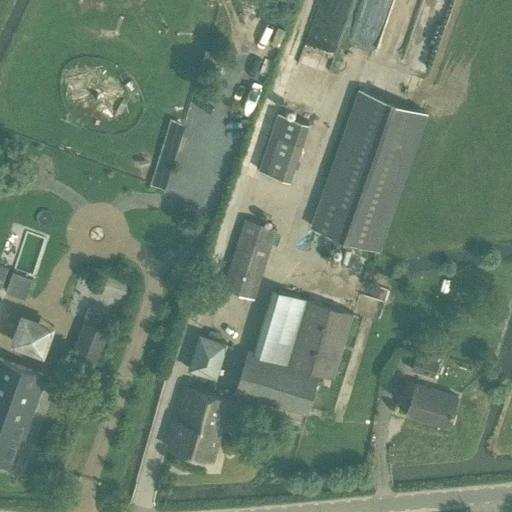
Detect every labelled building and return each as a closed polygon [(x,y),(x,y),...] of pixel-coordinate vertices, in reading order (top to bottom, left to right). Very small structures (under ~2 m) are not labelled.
[(367,0),(351,40),(374,49),(393,0),(367,0)] [(434,66),(453,0),(425,0),(424,4),(407,5),(397,2),(399,38),(402,28),(411,30),(411,33),(405,52),(406,61),(424,67),(434,66)] [(315,40),(321,30),(335,39),(343,26),(322,11),(307,34),(315,40)] [(313,226),(376,248),(424,111),(361,89),(313,226)] [(258,169),(289,179),(308,121),(278,111),(258,169)] [(173,116),(152,181),(165,185),(186,120),(173,116)] [(223,286),(253,296),(276,228),(245,218),(223,286)] [(3,289),(23,296),(30,276),(10,269),(3,289)] [(234,391),(306,413),(319,371),(333,375),(352,311),(278,288),(258,353),(246,350),(234,391)] [(14,343),(41,351),(51,321),(24,313),(14,343)] [(70,356),(93,365),(108,328),(85,318),(70,356)] [(188,367),(216,375),(226,341),(199,332),(188,367)] [(411,369),(434,376),(439,358),(416,351),(411,369)] [(0,456),(14,462),(46,372),(0,355),(0,456)] [(406,412),(449,425),(458,393),(416,380),(406,412)] [(166,445),(211,459),(231,398),(186,383),(166,445)]
